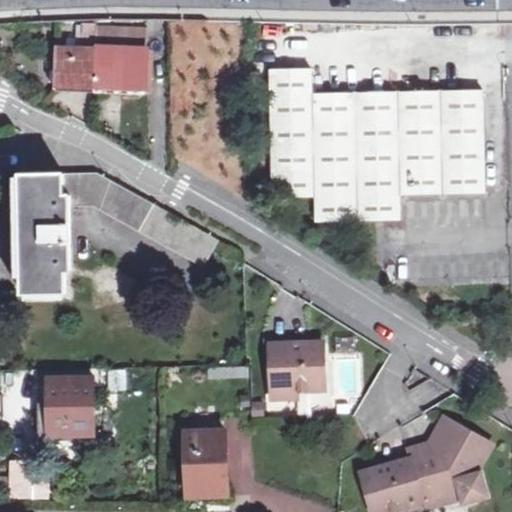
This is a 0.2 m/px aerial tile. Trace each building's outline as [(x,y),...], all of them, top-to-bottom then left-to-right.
[(55,84),(96,87),(97,47),(57,44),(55,84)] [(97,47),(96,87),(146,90),(147,77),(148,68),(149,50),(97,47)] [(399,196),(484,193),(481,92),(313,98),(312,74),(271,75),(275,202),(316,200),(317,223),(380,221),(400,220),(399,196)] [(61,245),(68,244),(67,220),(61,220),(61,206),(92,206),(199,264),(213,238),(96,173),(18,174),(19,294),(61,293),(61,245)] [(264,364),(272,364),(273,341),(296,340),(296,332),(264,334),(264,364)] [(273,341),(272,364),(272,401),(290,401),(290,394),(323,393),(322,339),(296,340),(273,341)] [(94,435),(93,378),(47,378),(48,435),(94,435)] [(134,399),(134,431),(154,431),(154,399),(134,399)] [(405,449),(407,459),(423,507),(458,496),(459,501),(482,494),(476,473),(472,474),(481,456),(483,452),(483,446),(480,442),(475,438),(438,418),(424,443),(428,451),(420,453),(418,445),(405,449)] [(185,510),(205,510),(204,496),(211,496),(228,496),(226,431),(185,431),(187,498),(184,498),(185,510)] [(402,511),(403,511),(423,507),(407,459),(360,472),(371,511),(375,511),(400,505),(402,511)]
